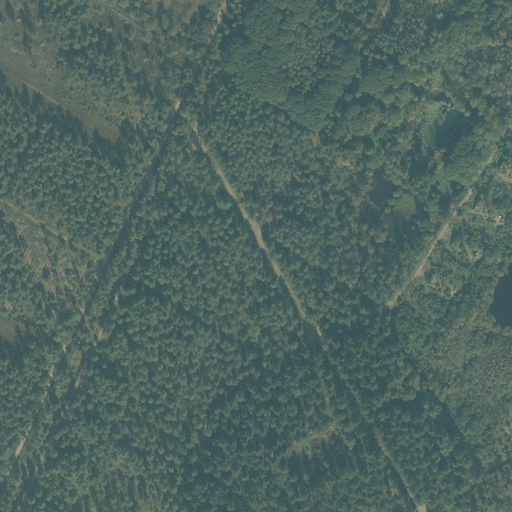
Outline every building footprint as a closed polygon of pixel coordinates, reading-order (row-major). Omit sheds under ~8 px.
[(306,0),(271,0),(268,6),(296,20),(306,0)] [(425,28),(398,14),(387,36),(414,50),(425,28)] [(288,36),(261,22),(250,44),(277,58),(288,36)] [(402,71),(375,57),(363,79),(390,93),(402,71)] [(269,75),(241,61),(230,82),(257,96),(269,75)] [(379,111),(352,97),(340,118),(368,132),(379,111)] [(250,117),(223,103),(211,125),(239,139),(250,117)] [(358,147),(331,133),(319,155),(346,169),(358,147)] [(494,174),(511,185),(511,155),(508,153),(494,174)] [(337,185),(310,171),(298,193),(325,207),(337,185)] [(472,212),(498,228),(511,208),(485,191),(472,212)] [(200,221),(172,208),(162,231),(189,244),(200,221)] [(316,225),(289,211),(277,233),(304,247),(316,225)] [(449,249),(474,265),(488,245),(462,228),(449,249)] [(234,234),(219,243),(228,259),(244,250),(234,234)] [(183,263),(155,250),(145,273),(173,285),(183,263)] [(425,287),(451,303),(465,282),(439,266),(425,287)] [(166,300),(139,287),(128,309),(156,322),(166,300)] [(311,298),(305,301),(312,314),(316,312),(314,309),(316,307),(311,298)] [(276,299),(261,308),(271,325),(286,315),(276,299)] [(386,321),(402,347),(423,334),(407,308),(386,321)] [(147,342),(120,329),(109,352),(137,364),(147,342)] [(346,340),(356,369),(380,360),(370,332),(346,340)] [(281,370),(297,396),(318,383),(302,357),(281,370)] [(127,383),(99,370),(89,392),(116,405),(127,383)] [(240,402),(261,424),(279,408),(258,385),(240,402)] [(111,422),(83,409),(72,431),(100,444),(111,422)] [(211,451),(239,464),(249,441),(222,428),(211,451)] [(89,462),(62,449),(51,472),(79,485),(89,462)] [(228,483),(202,468),(190,490),(216,505),(228,483)] [(66,511),(67,511),(40,496),(31,511),(66,511)]
